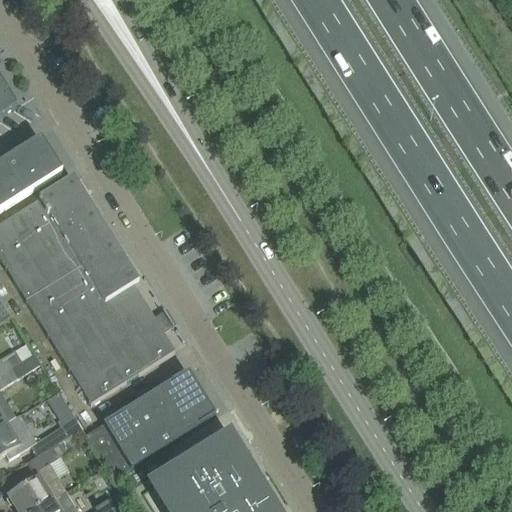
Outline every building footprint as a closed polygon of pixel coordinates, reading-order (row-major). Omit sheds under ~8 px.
[(0,108),(12,101),(0,82),(0,108)] [(0,108),(0,120),(17,110),(12,101),(0,108)] [(40,142),(0,167),(0,214),(61,176),(40,142)] [(0,228),(0,265),(37,325),(121,273),(67,187),(0,228)] [(173,357),(121,273),(37,325),(89,408),(173,357)] [(0,377),(10,371),(21,364),(18,359),(17,357),(15,354),(4,361),(0,362),(0,377)] [(0,430),(16,421),(0,395),(0,392),(17,382),(38,369),(31,358),(21,364),(10,371),(0,377),(0,430)] [(188,376),(160,393),(84,440),(112,485),(112,484),(129,474),(215,420),(188,376)] [(16,421),(0,430),(0,461),(6,457),(9,463),(31,450),(37,460),(57,447),(58,447),(62,445),(67,442),(60,432),(39,444),(36,446),(20,419),(16,421)] [(165,511),(269,511),(227,444),(210,455),(153,492),(165,511)] [(26,490),(8,501),(13,510),(14,509),(16,511),(38,511),(65,496),(66,495),(49,467),(60,461),(64,458),(58,447),(57,447),(37,460),(27,466),(34,477),(22,484),(26,490)] [(134,493),(123,500),(127,506),(138,500),(134,493)] [(75,511),(65,496),(38,511),(123,511),(126,511),(118,497),(95,511),(75,511)] [(138,500),(127,506),(130,511),(131,511),(142,506),(138,500)]
